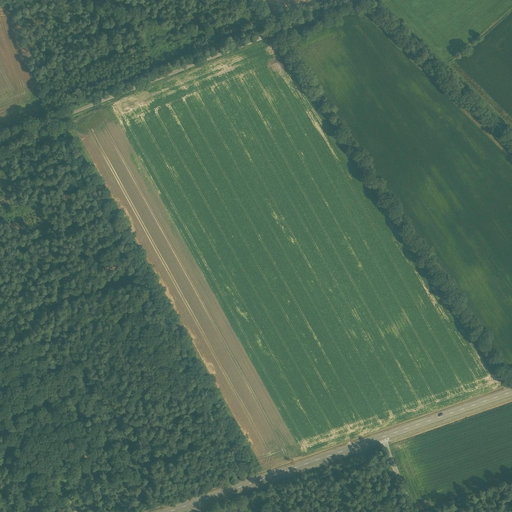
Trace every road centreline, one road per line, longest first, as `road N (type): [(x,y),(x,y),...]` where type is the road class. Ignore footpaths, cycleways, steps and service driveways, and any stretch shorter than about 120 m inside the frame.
road 1 (unclassified): [(0,144),(348,0)]
road 2 (secondary): [(511,391),(169,511)]
road 3 (unclassified): [(0,362),(74,511)]
